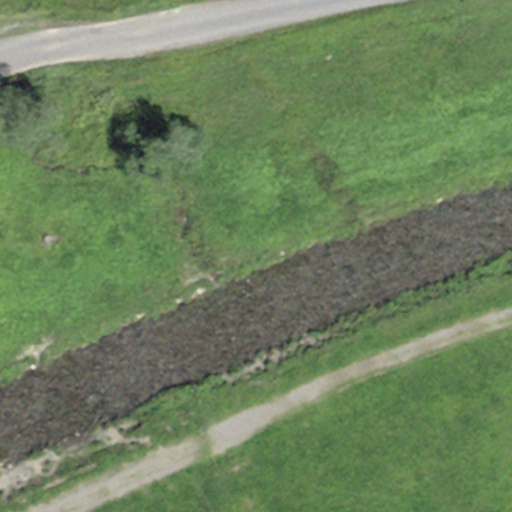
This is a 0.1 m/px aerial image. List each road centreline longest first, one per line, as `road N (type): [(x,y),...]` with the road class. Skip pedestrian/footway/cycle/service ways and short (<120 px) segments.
road 1 (track): [(511,320),(303,394),(52,511)]
road 2 (unclassified): [(311,0),(0,60)]
